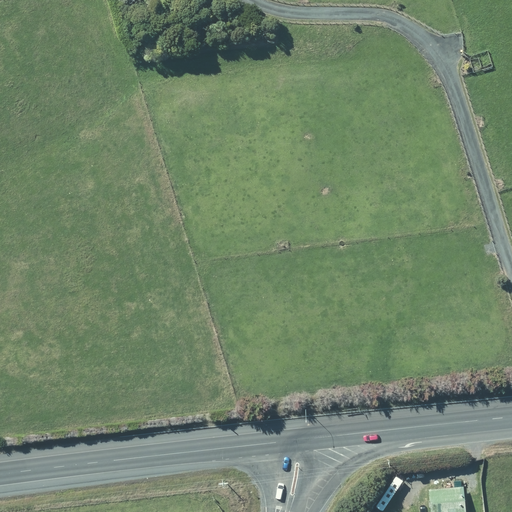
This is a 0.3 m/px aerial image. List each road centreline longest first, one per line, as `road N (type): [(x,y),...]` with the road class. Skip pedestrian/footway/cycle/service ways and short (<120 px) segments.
road 1 (secondary): [(303,440),(0,476)]
road 2 (secondary): [(511,416),(303,440)]
